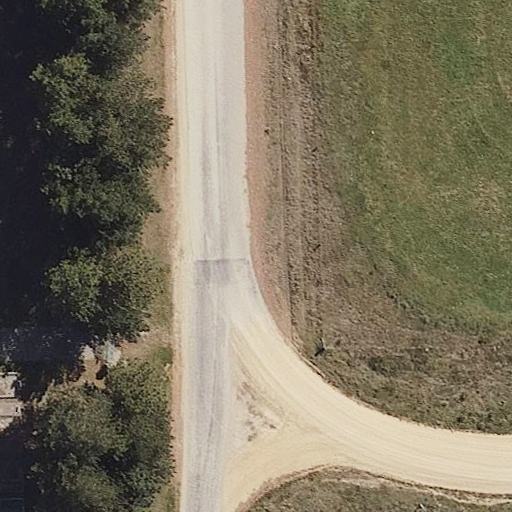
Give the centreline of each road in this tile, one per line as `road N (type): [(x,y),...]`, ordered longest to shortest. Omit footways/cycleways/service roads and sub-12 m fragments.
road 1 (unclassified): [(254,391),(238,0)]
road 2 (unclassified): [(511,386),(254,391)]
road 3 (unclassified): [(254,391),(256,511)]
